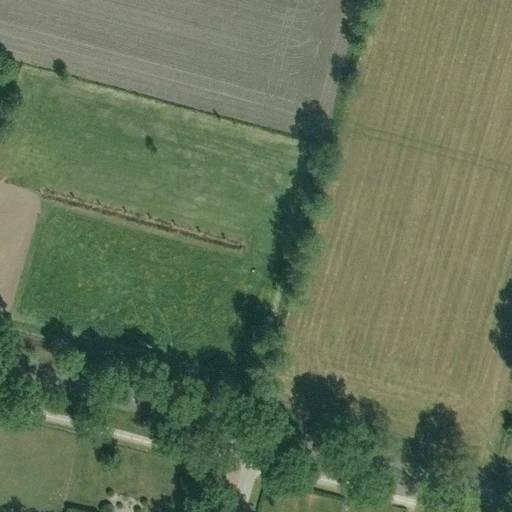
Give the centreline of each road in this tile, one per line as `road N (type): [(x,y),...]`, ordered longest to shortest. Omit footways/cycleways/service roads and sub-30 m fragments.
road 1 (tertiary): [(256,433),(0,363)]
road 2 (tertiary): [(511,502),(256,433)]
